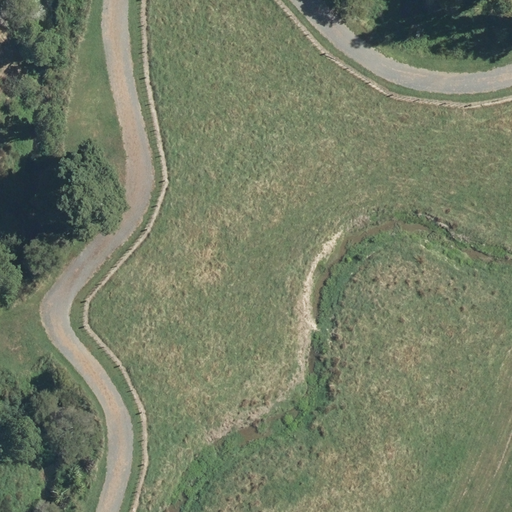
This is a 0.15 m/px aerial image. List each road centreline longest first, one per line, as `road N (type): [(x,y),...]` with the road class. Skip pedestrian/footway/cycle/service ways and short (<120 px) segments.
road 1 (track): [(109,511),(128,434),(83,319),(124,187),(122,117),(139,51),(185,0)]
road 2 (track): [(261,0),(371,75),(450,92),(511,89)]
